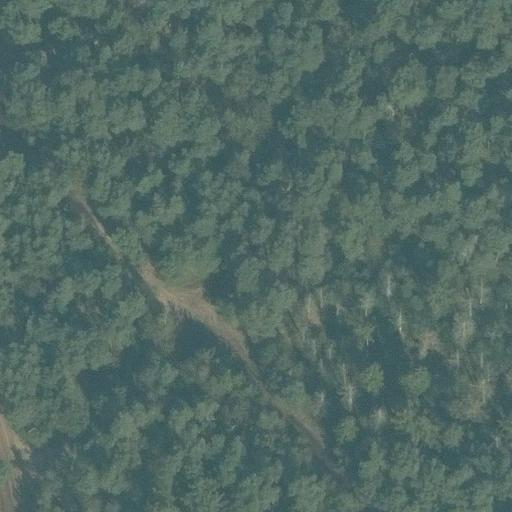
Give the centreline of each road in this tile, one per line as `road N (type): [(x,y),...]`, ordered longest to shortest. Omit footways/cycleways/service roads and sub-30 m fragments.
road 1 (track): [(359,511),(215,340),(25,511)]
road 2 (track): [(0,74),(114,39),(187,0)]
